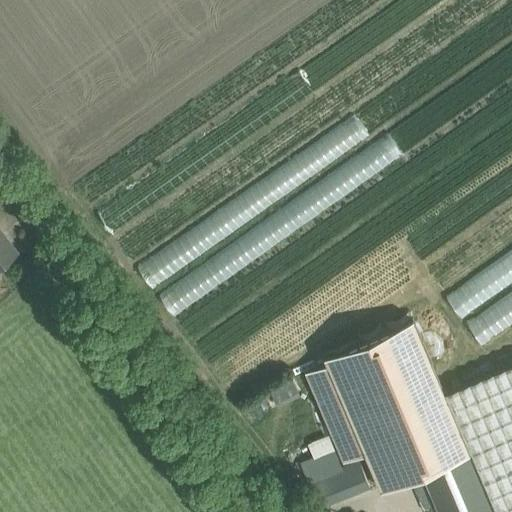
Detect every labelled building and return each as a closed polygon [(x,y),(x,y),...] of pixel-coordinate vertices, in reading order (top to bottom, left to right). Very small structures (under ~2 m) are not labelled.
[(174,308),(410,157),(396,135),(159,285),(174,308)] [(0,228),(0,279),(7,273),(0,263),(17,250),(0,228)] [(326,363),(305,372),(343,461),(364,452),(380,488),(422,470),(468,451),(469,450),(413,317),(323,355),(326,363)] [(511,511),(511,362),(446,391),(497,511),(511,511)] [(300,462),(318,507),(371,485),(359,457),(342,464),(335,447),(300,462)] [(493,511),(468,451),(422,470),(439,511),(493,511)]
